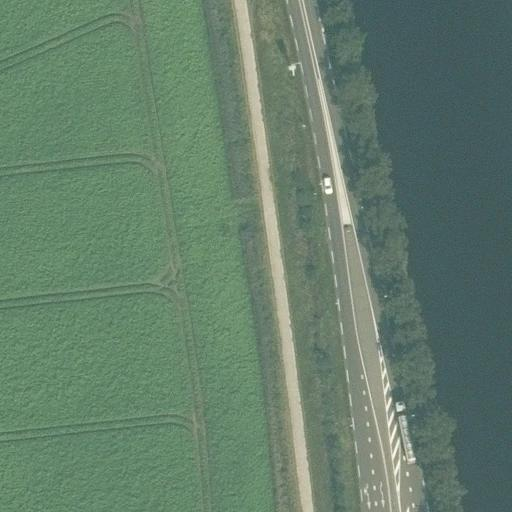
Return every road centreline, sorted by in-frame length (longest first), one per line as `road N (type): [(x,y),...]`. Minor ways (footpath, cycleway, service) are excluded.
road 1 (secondary): [(422,511),(367,261),(336,174)]
road 2 (secondary): [(336,174),(341,265),(380,511)]
road 3 (secondary): [(336,174),(299,0)]
